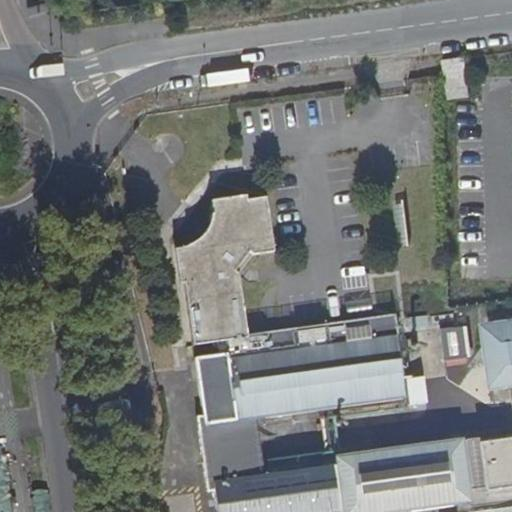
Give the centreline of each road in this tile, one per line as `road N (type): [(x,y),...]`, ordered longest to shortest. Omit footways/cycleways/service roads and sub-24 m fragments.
road 1 (residential): [(148,67),(511,13)]
road 2 (tertiary): [(80,511),(48,303),(27,227)]
road 3 (tertiary): [(27,227),(65,196),(76,174),(77,124)]
